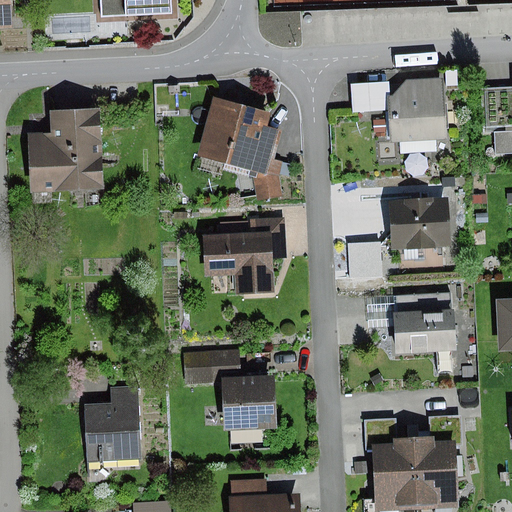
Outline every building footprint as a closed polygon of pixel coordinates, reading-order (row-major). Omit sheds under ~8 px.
[(0,0),(0,27),(10,27),(9,0),(0,0)] [(97,0),(98,17),(169,14),(168,0),(97,0)] [(446,85),(391,87),(393,144),(448,143),(446,85)] [(511,86),(477,87),(479,138),(486,138),(487,156),(511,155),(511,86)] [(273,117),(215,103),(200,156),(251,169),(254,202),(285,198),(280,157),(284,135),(269,133),(273,117)] [(57,139),(30,140),(32,196),(108,193),(105,115),(56,117),(57,139)] [(447,201),(391,205),(394,255),(450,251),(447,201)] [(276,234),(204,237),(206,281),(240,280),(241,301),(279,300),(276,234)] [(511,294),(492,296),(494,350),(511,349),(511,294)] [(457,308),(395,310),(397,357),(458,355),(457,308)] [(240,353),(198,356),(200,384),(223,383),(226,432),(278,429),(275,379),(241,381),(240,353)] [(118,408),(87,409),(89,463),(142,461),(140,388),(117,389),(118,408)] [(457,444),(375,446),(377,511),(390,511),(459,510),(457,444)] [(270,483),(232,485),(232,511),(302,511),(302,497),(271,498),(270,483)] [(169,511),(169,500),(131,503),(131,511),(169,511)]
